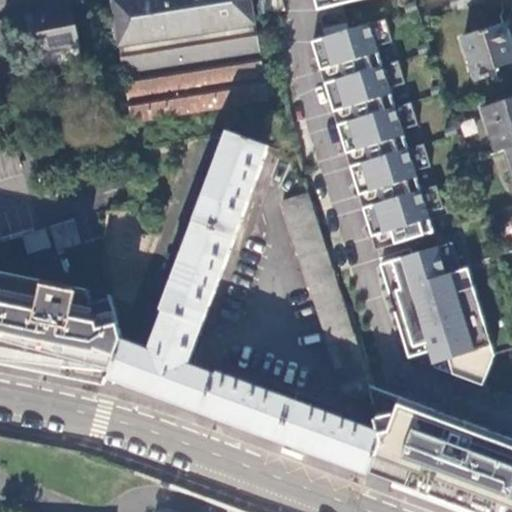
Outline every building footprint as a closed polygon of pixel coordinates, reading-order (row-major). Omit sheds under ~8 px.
[(250,0),(112,0),(121,75),(124,75),(129,119),(253,105),(250,79),(262,78),(259,55),(256,32),(254,33),(250,0)] [(318,0),(321,9),(359,0),(318,0)] [(417,0),(419,4),(431,0),(448,0),(452,13),(489,0),(417,0)] [(35,58),(78,52),(73,15),(29,22),(35,58)] [(380,247),(430,232),(434,231),(429,213),(445,208),(436,184),(423,189),(417,171),(432,167),(424,142),(411,148),(405,131),(419,126),(411,101),(397,107),(392,88),(406,84),(398,59),(383,65),(378,47),(392,42),(384,19),(313,42),(380,247)] [(465,38),(479,80),(502,72),(501,67),(511,62),(511,38),(508,25),(465,38)] [(509,149),(511,147),(511,99),(485,108),(499,152),(509,149)] [(125,340),(110,378),(184,405),(370,474),(376,458),(382,443),(380,433),(219,372),(217,375),(190,365),(272,146),(231,132),(164,310),(166,311),(152,350),(125,340)] [(16,150),(0,154),(0,181),(21,175),(23,175),(16,150)] [(346,393),(373,403),(360,346),(312,194),(286,202),(346,393)] [(482,384),(494,355),(460,239),(379,264),(410,359),(429,354),(433,366),(482,384)] [(0,353),(110,378),(125,340),(111,294),(92,299),(88,285),(0,267),(0,353)] [(376,458),(370,474),(473,511),(511,511),(511,438),(398,398),(392,414),(389,413),(375,417),(380,433),(382,443),(376,458)]
